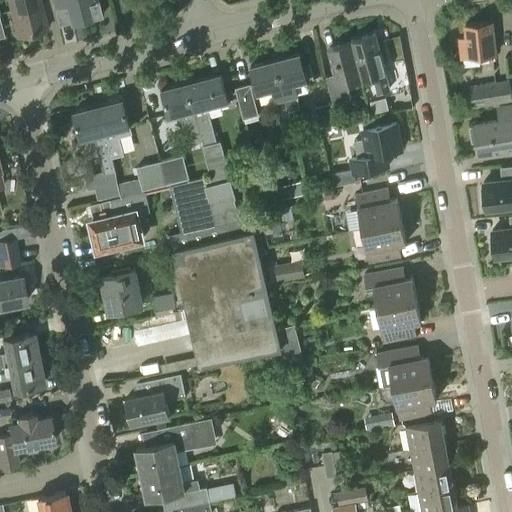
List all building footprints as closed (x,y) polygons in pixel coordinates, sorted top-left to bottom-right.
[(38,0),(7,0),(17,37),(46,29),(38,0)] [(52,0),(53,1),(58,0),(64,0),(70,23),(102,15),(97,0),(52,0)] [(466,36),(458,37),(460,58),(479,56),(479,61),(492,59),(492,54),(494,54),(490,21),(465,23),(466,36)] [(375,34),(350,40),(351,42),(359,73),(361,81),(373,78),(377,92),(389,89),(375,34)] [(335,74),(326,76),(333,104),(350,99),(346,85),(361,81),(359,73),(351,42),(328,48),(335,74)] [(299,53),(274,59),(288,111),(299,108),(295,95),(297,95),(294,83),(305,80),(305,81),(313,79),(309,63),(302,65),(299,53)] [(274,59),(250,65),(257,92),(272,89),(275,99),(274,100),(282,131),(293,128),(288,111),(274,59)] [(221,73),(186,82),(199,133),(202,141),(201,141),(209,173),(222,170),(222,168),(225,167),(219,142),(216,143),(206,105),(216,102),(217,103),(227,101),(221,73)] [(508,80),(469,86),(472,106),(511,100),(508,80)] [(186,82),(161,88),(169,115),(170,119),(180,116),(187,144),(201,141),(202,141),(199,133),(186,82)] [(258,113),(250,82),(249,82),(250,84),(236,88),(236,86),(235,86),(242,115),(243,117),(244,117),(243,115),(257,111),(257,113),(258,113)] [(122,99),(98,105),(111,156),(122,153),(122,151),(133,148),(129,133),(131,132),(122,99)] [(330,102),(314,107),(319,127),(336,123),(330,102)] [(474,127),(469,127),(471,141),(476,140),(478,155),(511,149),(511,104),(497,106),(499,119),(473,123),(474,127)] [(98,105),(73,111),(80,138),(94,135),(95,142),(96,142),(104,172),(93,175),(99,198),(120,192),(118,183),(114,169),(111,156),(98,105)] [(356,156),(350,158),(353,172),(387,165),(385,152),(400,149),(395,122),(362,128),(364,137),(353,139),(356,156)] [(179,155),(160,160),(166,184),(185,178),(179,155)] [(160,160),(137,166),(140,177),(143,189),(143,190),(166,184),(160,160)] [(482,188),(478,188),(480,205),(484,204),(484,210),(511,206),(511,165),(507,166),(509,179),(481,182),(482,188)] [(210,176),(202,178),(213,224),(236,219),(227,180),(225,181),(222,170),(209,173),(210,176)] [(213,224),(202,178),(179,183),(190,230),(213,224)] [(306,191),(303,179),(292,182),(288,187),(290,195),(306,191)] [(323,189),(325,199),(334,197),(332,187),(323,189)] [(387,187),(355,193),(361,227),(401,220),(396,198),(389,199),(387,187)] [(95,217),(90,218),(97,248),(141,238),(135,212),(138,212),(148,209),(144,191),(92,204),(95,217)] [(276,206),(262,209),(266,231),(280,228),(276,206)] [(265,286),(253,230),(250,216),(236,219),(213,224),(190,230),(170,234),(174,250),(186,304),(199,365),(279,348),(265,286)] [(401,220),(361,227),(368,261),(400,255),(398,243),(405,242),(401,220)] [(491,236),(487,236),(489,253),(493,252),(493,258),(511,255),(511,227),(490,230),(491,236)] [(0,265),(20,261),(15,238),(0,240),(0,265)] [(302,260),(274,264),(276,281),(304,277),(302,260)] [(402,266),(363,274),(365,286),(373,284),(377,306),(416,298),(412,276),(404,278),(402,266)] [(135,269),(101,276),(108,311),(138,305),(135,290),(139,289),(135,269)] [(0,306),(27,301),(21,275),(0,279),(0,306)] [(172,293),(153,296),(155,310),(174,307),(172,293)] [(416,298),(377,306),(383,340),(415,334),(413,322),(420,320),(416,298)] [(32,332),(2,338),(7,364),(37,357),(32,332)] [(297,341),(282,344),(286,364),(301,360),(297,342),(297,341)] [(417,344),(375,353),(382,386),(392,385),(431,377),(427,355),(419,356),(417,344)] [(37,357),(7,364),(12,389),(43,383),(37,357)] [(152,391),(125,396),(130,422),(168,414),(165,399),(184,395),(179,372),(150,378),(152,391)] [(431,377),(392,385),(399,418),(431,412),(428,400),(436,399),(431,377)] [(294,400),(305,398),(303,386),(291,389),(294,400)] [(8,388),(0,390),(0,401),(10,399),(8,388)] [(380,415),(382,426),(395,424),(393,412),(380,415)] [(10,434),(0,436),(0,468),(18,465),(14,447),(23,446),(24,447),(27,446),(28,450),(31,452),(39,450),(42,447),(41,443),(54,441),(52,429),(54,427),(53,418),(49,417),(49,416),(34,419),(33,413),(18,416),(19,422),(8,424),(10,434)] [(161,442),(136,447),(141,472),(179,465),(176,450),(216,442),(210,417),(158,428),(161,442)] [(440,420),(405,426),(410,448),(444,442),(440,420)] [(309,444),(300,445),(303,465),(313,463),(313,461),(318,461),(316,448),(331,445),(330,439),(308,442),(309,444)] [(444,442),(410,448),(414,469),(448,463),(444,442)] [(331,450),(322,452),(324,464),(333,463),(342,461),(340,450),(331,452),(331,450)] [(333,463),(324,464),(326,477),(335,475),(333,463)] [(448,463),(414,469),(418,491),(452,484),(448,463)] [(206,485),(200,487),(199,478),(182,481),(179,465),(141,472),(146,498),(171,493),(174,508),(210,500),(206,485)] [(456,506),(456,505),(452,484),(418,491),(421,511),(426,511),(433,511),(432,510),(456,506)] [(365,486),(336,491),(338,504),(367,499),(365,486)] [(38,511),(68,511),(64,491),(36,497),(38,511)] [(211,511),(210,500),(174,508),(174,511),(211,511)] [(341,505),(331,506),(332,511),(354,511),(353,503),(341,505)] [(432,510),(433,511),(432,511),(468,511),(467,503),(456,505),(456,506),(432,510)]
